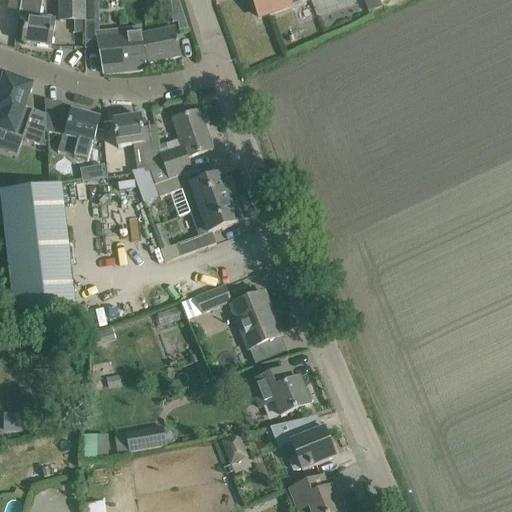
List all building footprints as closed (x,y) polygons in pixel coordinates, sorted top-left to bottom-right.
[(21,0),(19,18),(27,19),(23,45),(51,48),(55,22),(41,20),(43,0),(21,0)] [(86,32),(85,0),(59,0),(60,20),(77,20),(77,32),(86,32)] [(253,0),(260,18),(309,0),(253,0)] [(99,33),(103,74),(150,69),(149,64),(181,58),(175,29),(145,35),(144,28),(99,33)] [(0,131),(48,149),(47,133),(46,115),(26,108),(34,86),(5,76),(0,90),(0,131)] [(46,115),(47,133),(80,142),(75,158),(88,161),(100,120),(74,112),(75,111),(75,110),(74,109),(73,108),(45,100),(46,115)] [(165,168),(151,172),(155,186),(191,174),(192,173),(187,159),(213,150),(200,111),(173,120),(183,148),(162,155),(165,168)] [(133,145),(138,173),(151,172),(165,168),(162,155),(160,156),(158,141),(155,127),(142,129),(141,117),(114,121),(117,141),(118,148),(133,145)] [(182,190),(191,214),(231,199),(222,175),(195,185),(191,174),(155,186),(151,172),(138,173),(133,175),(143,204),(182,190)] [(61,186),(2,193),(16,312),(75,305),(61,186)] [(161,251),(165,264),(216,245),(212,233),(239,224),(231,199),(191,214),(199,237),(161,251)] [(225,290),(198,301),(196,298),(182,304),(189,321),(231,304),(225,290)] [(265,293),(246,301),(232,307),(250,350),(282,337),(265,293)] [(92,337),(95,346),(115,339),(112,330),(92,337)] [(250,383),(252,390),(260,409),(275,403),(281,418),(311,406),(300,379),(290,384),(284,370),(250,383)] [(122,387),(119,376),(107,378),(109,390),(122,387)] [(23,415),(7,415),(7,431),(22,431),(23,415)] [(299,471),(302,470),(303,472),(336,458),(325,430),(317,433),(312,419),(270,428),(279,450),(292,444),(296,456),(293,457),(290,462),(294,471),(299,471)] [(167,447),(164,428),(126,434),(130,454),(167,447)] [(84,436),(84,460),(97,460),(98,436),(84,436)] [(227,436),(219,438),(229,463),(245,456),(239,441),(230,444),(227,436)] [(345,511),(347,511),(337,486),(328,489),(323,477),(290,491),(298,511),(310,508),(311,511),(345,511)]
